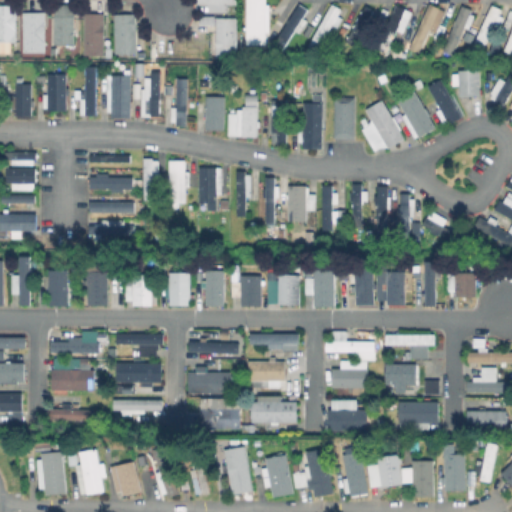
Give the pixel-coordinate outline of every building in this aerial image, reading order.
[(239,0),(239,6),(229,6),(229,16),(209,16),(209,6),(199,5),(199,0),(239,0)] [(271,12),(270,34),(264,34),(263,44),(262,44),(261,50),(255,50),(256,43),(245,42),(248,1),(266,2),(266,11),(271,12)] [(76,3),(76,44),(53,44),(54,3),(76,3)] [(308,21),(300,34),(295,31),(282,51),(274,46),(301,4),(309,10),(303,18),(308,21)] [(342,9),(317,52),(309,46),(334,4),(342,9)] [(413,13),(404,33),(397,30),(387,53),(379,49),(398,4),(407,8),(407,10),(413,13)] [(442,17),(438,24),(433,22),(419,53),(410,49),(431,4),(440,8),(437,15),(442,17)] [(502,9),(482,54),(472,49),(493,5),(502,9)] [(17,13),(16,43),(2,43),(2,48),(0,48),(0,6),(17,6),(17,13)] [(376,18),(366,34),(362,32),(354,46),(346,42),(367,6),(374,10),(371,15),(376,18)] [(472,10),(454,55),(445,51),(464,6),(472,10)] [(46,14),(45,52),(24,52),(25,13),(46,14)] [(105,15),(105,56),(85,55),(86,14),(105,15)] [(136,15),(136,53),(116,53),(116,15),(136,15)] [(235,58),(217,58),(217,18),(237,18),(237,31),(237,54),(234,54),(235,58)] [(511,23),(502,50),(511,54),(511,23)] [(136,77),(136,64),(145,64),(145,77),(136,77)] [(98,66),(97,116),(81,116),(82,90),(87,90),(87,66),(98,66)] [(511,90),(500,111),(491,106),(495,100),(490,97),(492,94),(490,93),(499,77),(505,81),(511,69),(511,90)] [(481,70),(481,96),(460,96),(460,70),(481,70)] [(161,71),(161,115),(152,115),(152,117),(143,116),(145,79),(153,78),(153,71),(161,71)] [(70,88),(71,95),(69,95),(69,111),(49,111),(49,108),(45,108),(45,94),(49,94),(49,74),(69,74),(68,88),(70,88)] [(133,75),(132,118),(113,118),(113,112),(108,112),(109,79),(113,79),(113,75),(133,75)] [(189,79),(188,126),(178,126),(178,122),(172,122),(173,108),(178,108),(179,78),(189,79)] [(462,116),(450,123),(449,121),(444,123),(437,110),(442,108),(429,85),(442,78),(462,116)] [(32,84),(33,116),(17,116),(17,108),(12,108),(12,97),(17,97),(17,84),(32,84)] [(437,127),(420,136),(419,135),(416,137),(403,115),(406,113),(399,99),(416,89),(437,127)] [(355,95),(355,137),(334,137),(334,95),(355,95)] [(226,97),(226,130),(208,130),(208,97),(226,97)] [(287,97),(287,142),(273,142),(273,104),(279,104),(279,97),(287,97)] [(384,98),(393,116),(395,115),(402,128),(401,129),(405,137),(389,147),(389,146),(382,146),(375,150),(363,127),(369,124),(372,118),(366,108),(384,98)] [(324,101),(323,148),(303,147),(304,141),(299,140),(299,119),(304,120),(305,101),(324,101)] [(258,107),(258,122),(261,122),(261,128),(259,128),(259,137),(244,137),(244,136),(229,136),(229,113),(238,113),(238,110),(244,110),(244,107),(258,107)] [(128,162),(128,154),(89,153),(89,161),(128,162)] [(13,166),(13,154),(38,154),(38,166),(13,166)] [(159,159),(159,171),(153,171),(154,198),(145,198),(145,157),(154,157),(154,159),(159,159)] [(186,159),(186,170),(190,170),(190,185),(186,185),(186,200),(178,201),(178,205),(172,205),(171,159),(186,159)] [(222,166),(222,193),(218,193),(218,209),(208,209),(209,201),(200,201),(201,166),(222,166)] [(38,169),(37,184),(36,184),(36,192),(14,191),(14,184),(7,183),(7,169),(38,169)] [(251,173),(251,189),(246,189),(246,214),(238,214),(238,170),(246,170),(246,173),(251,173)] [(94,191),(94,179),(128,179),(128,191),(94,191)] [(369,189),(368,210),(363,210),(362,225),(354,225),(354,217),(348,217),(348,211),(353,211),(353,199),(351,200),(351,198),(350,198),(350,193),(351,193),(351,191),(354,191),(354,182),(363,182),(362,189),(369,189)] [(278,183),(278,228),(266,228),(267,183),(278,183)] [(316,198),(316,209),(307,209),(307,220),(288,220),(289,184),(307,184),(307,185),(310,185),(310,198),(316,198)] [(338,186),(338,204),(334,203),(333,228),(323,227),(324,184),(333,184),(333,186),(338,186)] [(389,185),(388,195),(392,195),(391,207),(389,207),(388,230),(378,230),(378,203),(375,203),(376,194),(378,194),(379,184),(389,185)] [(415,198),(415,215),(411,215),(410,236),(402,236),(402,214),(399,214),(399,205),(402,205),(402,192),(411,192),(411,198),(415,198)] [(510,192),(511,193),(511,218),(495,208),(500,199),(504,202),(510,192)] [(3,205),(3,197),(37,197),(37,205),(3,205)] [(92,215),(92,203),(137,203),(137,215),(92,215)] [(445,224),(468,237),(463,246),(458,243),(457,245),(451,242),(453,240),(439,232),(438,235),(430,230),(431,228),(423,223),(431,210),(448,219),(445,224)] [(38,215),(38,232),(23,231),(23,234),(14,233),(14,231),(1,231),(2,215),(38,215)] [(481,215),(488,220),(490,216),(498,220),(496,225),(511,234),(511,247),(475,225),(481,215)] [(126,221),(126,226),(135,226),(136,235),(91,235),(91,226),(101,226),(101,221),(126,221)] [(318,232),(318,248),(308,248),(308,232),(318,232)] [(36,259),(36,307),(21,307),(21,259),(36,259)] [(0,260),(8,260),(7,306),(0,306),(0,260)] [(440,262),(438,307),(428,307),(429,261),(440,262)] [(339,267),(338,307),(317,307),(317,295),(310,295),(310,278),(318,278),(318,267),(339,267)] [(73,268),(73,309),(51,309),(52,268),(73,268)] [(378,269),(378,305),(359,305),(359,269),(378,269)] [(457,273),(481,273),(480,297),(459,297),(459,293),(451,292),(451,273),(452,273),(452,270),(457,270),(457,273)] [(409,272),(408,305),(390,305),(391,271),(409,272)] [(208,305),(209,272),(227,272),(227,305),(208,305)] [(195,273),(194,306),(174,306),(174,273),(195,273)] [(112,274),(112,308),(93,308),(93,274),(112,274)] [(156,275),(156,306),(137,306),(137,301),(130,301),(130,286),(137,286),(137,275),(156,275)] [(304,275),(303,305),(282,304),(283,275),(304,275)] [(266,276),(265,307),(245,306),(245,276),(266,276)] [(231,332),(230,341),(223,340),(223,332),(231,332)] [(349,332),(349,343),(377,343),(377,353),(328,353),(328,343),(334,343),(335,332),(349,332)] [(23,336),(0,335),(0,347),(23,348),(23,336)] [(301,335),(301,345),(285,345),(285,350),(271,350),(271,345),(252,345),(253,335),(301,335)] [(437,335),(437,346),(429,347),(430,352),(420,352),(420,346),(388,346),(388,335),(437,335)] [(166,336),(166,346),(119,345),(120,336),(166,336)] [(84,340),(84,344),(102,344),(101,354),(53,354),(53,343),(72,343),(72,340),(84,340)] [(238,341),(190,340),(190,351),(237,353),(238,341)] [(243,346),(243,361),(193,360),(193,346),(243,346)] [(490,353),(511,352),(511,364),(508,364),(508,368),(503,368),(503,364),(470,364),(470,353),(481,353),(481,350),(490,350),(490,353)] [(81,358),(60,358),(60,368),(81,368),(81,358)] [(91,360),(91,367),(82,367),(82,359),(91,360)] [(13,364),(26,364),(26,383),(20,383),(19,390),(4,390),(4,387),(0,387),(0,364),(8,364),(8,363),(13,363),(13,364)] [(287,363),(287,382),(282,382),(282,390),(264,389),(264,382),(251,382),(251,363),(287,363)] [(164,365),(163,384),(118,383),(119,364),(164,365)] [(355,367),(355,370),(369,371),(369,390),(365,390),(365,396),(356,395),(356,389),(333,389),(334,370),(344,370),(344,367),(355,367)] [(421,368),(421,389),(390,389),(390,367),(421,368)] [(500,370),(499,383),(511,383),(511,392),(469,393),(469,383),(475,382),(475,378),(484,378),(483,383),(488,383),(488,370),(500,370)] [(96,372),(96,392),(53,391),(54,371),(96,372)] [(237,377),(237,395),(192,395),(193,377),(237,377)] [(437,379),(423,379),(422,391),(437,392),(437,379)] [(134,386),(134,395),(125,395),(125,386),(134,386)] [(0,394),(24,394),(24,413),(14,413),(13,417),(6,416),(6,412),(0,412),(0,394)] [(164,401),(164,412),(116,412),(116,401),(164,401)] [(360,401),(360,411),(369,411),(369,432),(331,432),(331,411),(337,411),(337,401),(360,401)] [(299,403),(299,424),(281,423),(281,427),(273,426),(273,424),(254,424),(254,403),(299,403)] [(76,412),(99,412),(99,421),(54,421),(54,411),(65,411),(65,404),(76,405),(76,412)] [(441,404),(441,424),(431,424),(432,431),(402,431),(402,420),(399,421),(399,415),(402,415),(402,404),(441,404)] [(206,430),(206,411),(242,412),(242,431),(206,430)] [(509,412),(508,433),(470,433),(470,412),(509,412)] [(500,446),(492,484),(482,482),(490,443),(500,446)] [(230,451),(247,448),(255,493),(238,496),(230,451)] [(99,450),(102,465),(107,465),(109,478),(104,479),(106,493),(89,496),(89,494),(83,495),(78,466),(84,465),(82,453),(99,450)] [(328,450),(331,467),(333,467),(335,476),(333,476),(336,495),(317,499),(316,491),(312,492),(311,487),(298,489),(296,475),(308,473),(307,468),(312,467),(309,453),(328,450)] [(70,452),(77,451),(78,465),(72,465),(70,452)] [(166,453),(173,477),(176,476),(178,482),(174,484),(177,494),(170,496),(159,455),(166,453)] [(364,453),(371,495),(353,498),(352,494),(347,495),(345,481),(350,480),(346,456),(364,453)] [(65,454),(70,494),(50,496),(48,487),(41,487),(39,463),(49,462),(48,456),(65,454)] [(128,462),(122,464),(120,457),(126,455),(128,462)] [(289,456),(296,495),(276,499),(273,484),(268,485),(265,470),(270,469),(268,460),(289,456)] [(401,456),(404,486),(384,488),(384,486),(375,486),(373,468),(381,467),(381,459),(401,456)] [(469,491),(448,491),(447,456),(468,456),(469,491)] [(195,468),(190,469),(193,493),(207,492),(203,457),(194,459),(195,468)] [(511,459),(499,472),(511,486),(511,459)] [(137,463),(144,492),(125,496),(124,492),(120,493),(117,479),(121,478),(118,467),(137,463)] [(440,465),(439,501),(418,501),(418,465),(440,465)]
